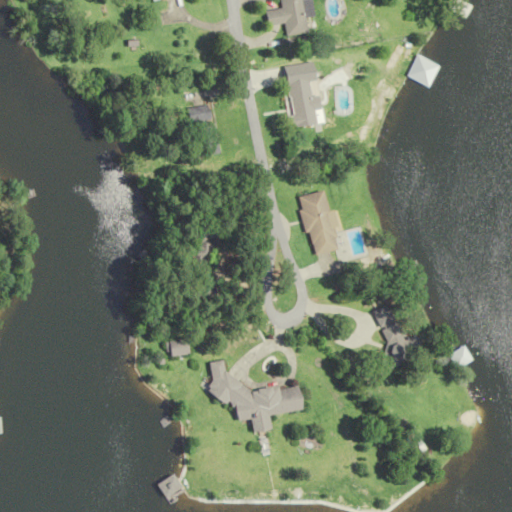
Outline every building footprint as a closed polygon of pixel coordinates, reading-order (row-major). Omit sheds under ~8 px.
[(280,0),(282,10),(266,12),(268,27),(285,24),(287,37),(307,34),(305,19),(313,18),(310,0),(280,0)] [(295,127),(316,124),(314,110),(318,110),(317,96),(312,97),(310,79),(288,83),(295,127)] [(190,108),(195,157),(222,155),(219,124),(216,125),(214,106),(190,108)] [(324,192),(300,197),(313,256),(336,251),(324,192)] [(210,274),(212,267),(212,264),(220,235),(220,231),(198,225),(188,225),(183,244),(183,258),(178,277),(178,297),(210,297),(210,274)] [(371,355),(371,370),(395,370),(395,325),(378,325),(378,355),(371,355)] [(263,431),(262,415),(297,412),(294,388),(247,393),(209,371),(198,391),(222,405),(224,422),(242,420),(244,433),(263,431)]
